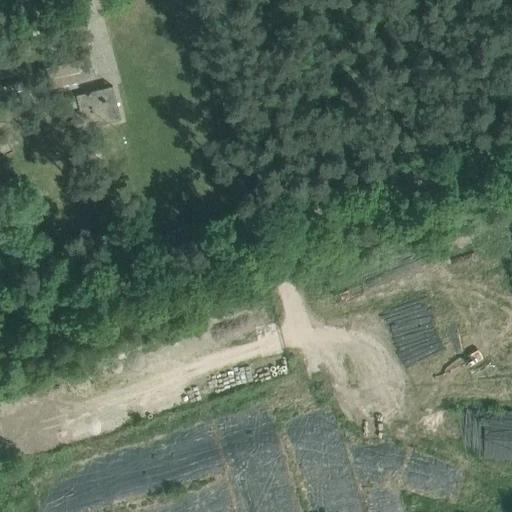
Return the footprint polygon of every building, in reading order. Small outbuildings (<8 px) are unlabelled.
[(52,65),(57,87),(94,77),(91,67),(79,70),(76,59),(52,65)] [(75,95),(83,127),(119,118),(111,86),(75,95)] [(511,291),(502,295),(504,303),(511,300),(511,291)] [(476,458),(511,457),(511,409),(475,410),(476,458)] [(381,465),(393,462),(388,438),(375,441),(381,465)] [(447,511),(429,463),(418,468),(435,511),(447,511)]
